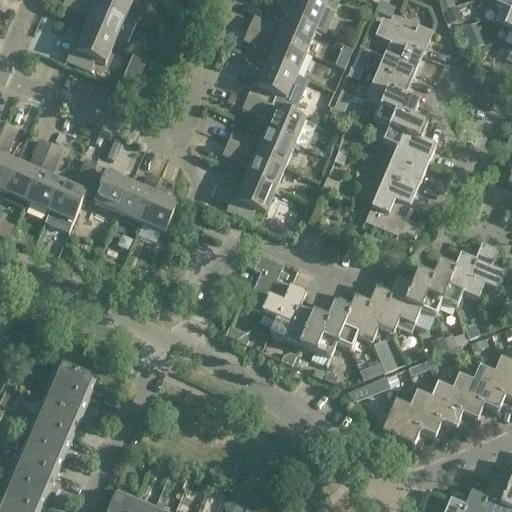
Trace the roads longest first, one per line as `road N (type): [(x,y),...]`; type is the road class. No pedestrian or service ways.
road 1 (residential): [(188,346),(224,255),(247,241),(347,283),(400,271),(444,245)]
road 2 (residential): [(0,76),(150,139),(170,138),(233,0)]
road 3 (residential): [(384,498),(353,455),(294,401),(188,346)]
road 4 (residential): [(82,511),(157,333)]
road 5 (residential): [(157,333),(0,279)]
road 6 (residential): [(384,498),(511,441)]
